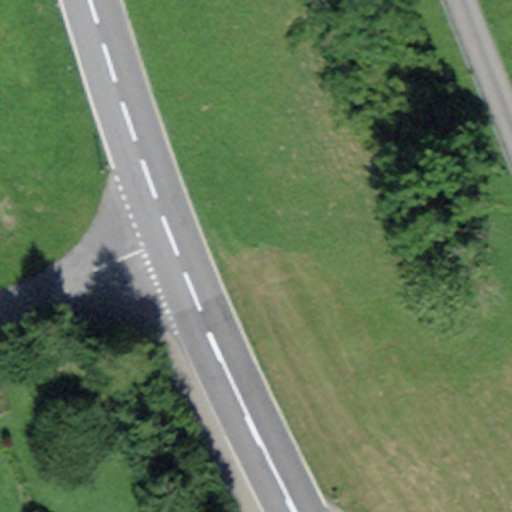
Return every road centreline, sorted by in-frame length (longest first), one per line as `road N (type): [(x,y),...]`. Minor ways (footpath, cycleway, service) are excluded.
road 1 (secondary): [(174,248),(297,511)]
road 2 (secondary): [(99,0),(174,248)]
road 3 (residential): [(174,248),(0,319)]
road 4 (unclassified): [(462,0),(511,126)]
